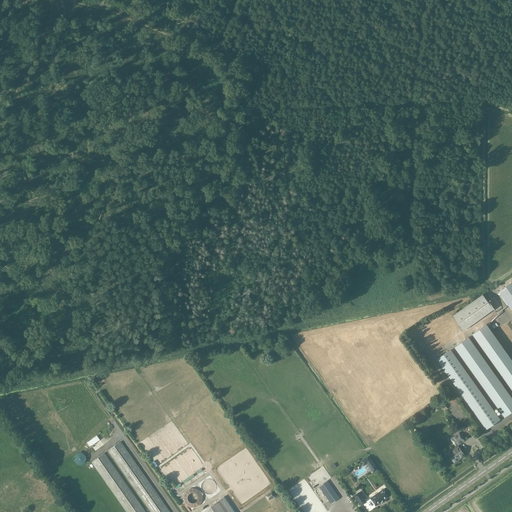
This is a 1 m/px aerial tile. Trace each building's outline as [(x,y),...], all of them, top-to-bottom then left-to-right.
[(511,282),(499,291),(511,310),(511,282)] [(463,331),(493,310),(482,295),(452,316),(463,331)] [(511,361),(486,324),(472,334),(511,389),(511,399),(468,337),(454,347),(504,417),(511,411),(511,361)] [(450,350),(437,360),(486,430),(500,420),(450,350)] [(409,423),(412,427),(419,422),(416,418),(409,423)] [(457,447),(458,447),(457,445),(464,440),(459,433),(451,439),(457,447)] [(89,443),(92,447),(102,440),(99,435),(89,443)] [(145,511),(104,453),(92,462),(126,511),(169,511),(120,442),(108,450),(151,511),(145,511)] [(458,447),(457,447),(452,450),(454,453),(449,456),(454,463),(458,460),(457,459),(463,454),(458,447)] [(74,457),(74,459),(74,461),(75,463),(77,464),(79,465),(81,465),(83,464),(85,463),(86,461),(86,459),(86,457),(85,455),(83,454),(81,453),(79,453),(77,454),(75,455),(74,457)] [(368,456),(364,460),(365,461),(366,463),(367,464),(373,473),(378,469),(368,456)] [(319,486),(330,501),(337,496),(327,481),(319,486)] [(385,489),(370,499),(375,506),(381,502),(384,500),(384,499),(390,496),(385,489)] [(354,496),(361,505),(365,502),(359,493),(354,496)] [(202,511),(234,511),(224,497),(202,511)]
